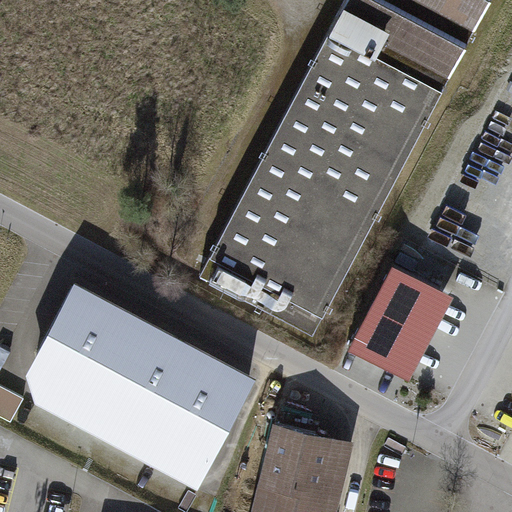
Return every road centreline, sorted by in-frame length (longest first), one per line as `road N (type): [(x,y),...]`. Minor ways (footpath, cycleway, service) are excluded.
road 1 (unclassified): [(0,208),(511,480)]
road 2 (unknown): [(433,438),(511,308)]
